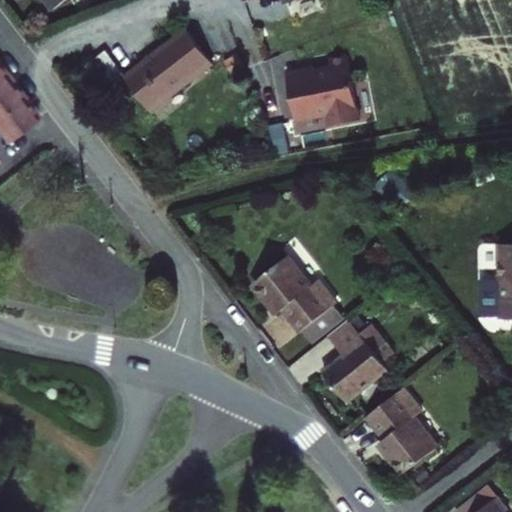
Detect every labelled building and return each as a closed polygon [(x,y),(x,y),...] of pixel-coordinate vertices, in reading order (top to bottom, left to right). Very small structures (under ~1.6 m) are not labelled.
[(64,0),(47,0),(54,8),(64,0)] [(138,92),(151,108),(212,60),(186,28),(125,76),(138,92)] [(361,119),(349,55),(330,59),(331,66),(316,69),(315,66),(288,71),(292,95),(297,119),(329,113),(331,125),(361,119)] [(0,87),(12,77),(5,68),(0,61),(0,87)] [(27,96),(12,77),(0,87),(0,147),(42,115),(27,96)] [(391,176),(369,195),(379,206),(386,200),(396,212),(410,199),(391,176)] [(511,243),(499,244),(499,320),(511,320),(511,243)] [(293,260),(259,287),(271,302),(283,316),(288,313),(307,336),(343,308),(325,284),(318,289),(293,260)] [(358,324),(337,341),(353,360),(332,376),(344,391),(356,406),(399,373),(358,324)] [(432,417),(412,392),(377,421),(396,446),(392,449),(403,464),(415,479),(451,450),(427,421),(432,417)] [(511,511),(511,503),(507,498),(489,511),(511,511)]
